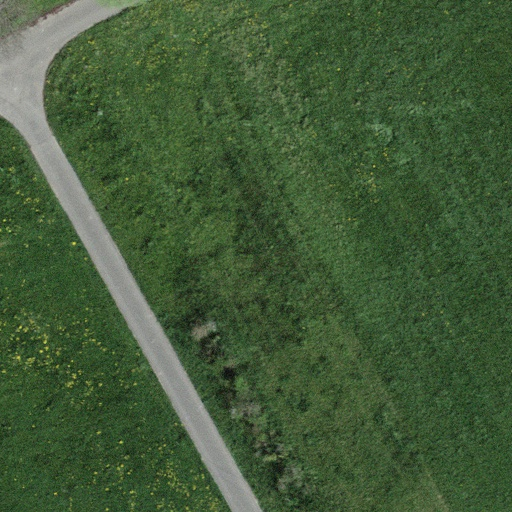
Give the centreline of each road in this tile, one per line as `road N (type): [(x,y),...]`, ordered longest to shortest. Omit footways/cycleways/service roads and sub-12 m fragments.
road 1 (track): [(0,75),(244,511)]
road 2 (track): [(124,0),(0,60)]
